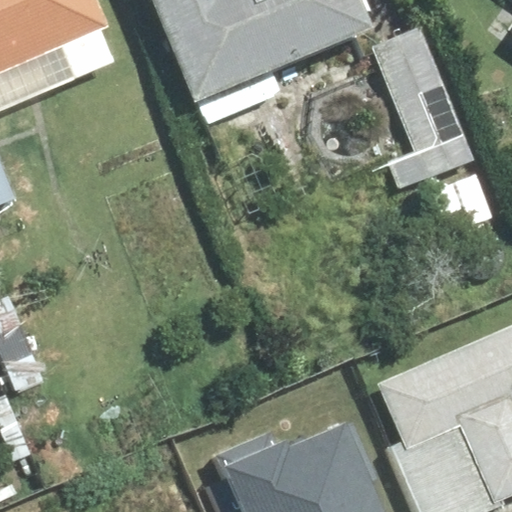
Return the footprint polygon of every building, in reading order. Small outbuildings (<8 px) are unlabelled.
[(0,0),(0,206),(23,198),(0,139),(0,106),(122,59),(98,0),(0,0)] [(166,0),(198,88),(367,28),(357,0),(166,0)] [(414,34),(362,56),(401,150),(376,160),(388,188),(464,156),(414,34)] [(466,173),(413,196),(433,241),(486,218),(466,173)] [(2,299),(0,300),(0,368),(29,354),(2,299)] [(511,317),(383,374),(411,437),(394,445),(423,511),(480,511),(511,498),(511,317)] [(222,453),(245,511),(389,511),(352,418),(277,448),(271,434),(222,453)]
